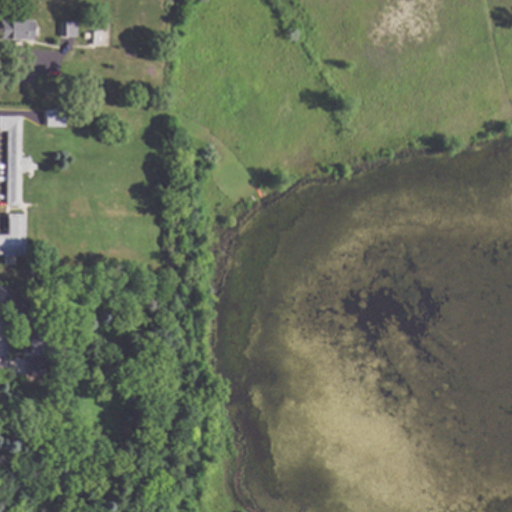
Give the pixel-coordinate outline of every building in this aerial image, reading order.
[(32,43),(0,43),(0,22),(32,22),(32,43)] [(74,37),(71,37),(61,37),(58,37),(58,22),(74,22),(74,37)] [(63,127),(43,126),(43,110),(63,110),(63,127)] [(18,158),(28,158),(28,164),(33,164),(33,170),(24,169),(23,172),(18,172),(18,206),(6,206),(4,206),(5,131),(0,131),(0,116),(19,117),(18,158)] [(22,256),(0,256),(0,235),(5,235),(5,231),(5,215),(6,215),(22,215),(22,256)] [(28,314),(12,314),(6,303),(12,293),(27,292),(28,314)] [(58,356),(40,356),(28,356),(27,334),(57,333),(58,356)] [(40,358),(47,358),(47,373),(40,373),(40,375),(38,375),(26,375),(24,375),(24,359),(24,356),(28,356),(40,356),(40,358)]
